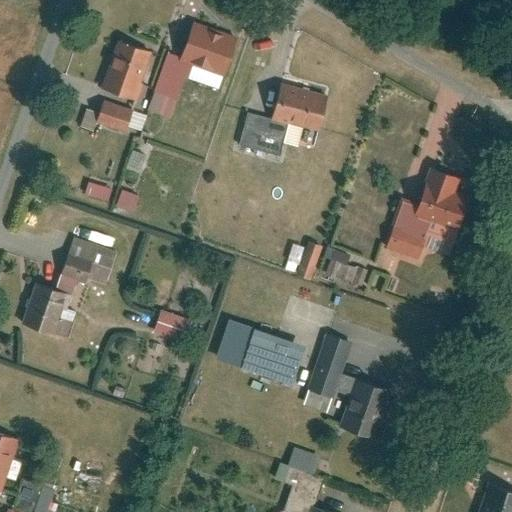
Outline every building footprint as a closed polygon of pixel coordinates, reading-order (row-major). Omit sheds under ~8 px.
[(237,33),(195,19),(182,55),(190,58),(225,70),(237,33)] [(152,48),(117,36),(101,85),(136,97),(152,48)] [(168,50),(149,108),(171,115),(190,58),(182,55),(168,50)] [(328,92),(281,80),(272,115),(288,119),(319,127),(328,92)] [(133,108),(104,98),(97,119),(126,129),(133,108)] [(249,109),(241,140),(280,150),(288,119),(272,115),(249,109)] [(414,201),(400,196),(385,244),(424,257),(427,247),(448,254),(467,196),(454,192),(459,175),(431,166),(424,187),(419,186),(414,201)] [(106,198),(110,187),(85,180),(82,191),(106,198)] [(118,188),(113,204),(133,210),(138,194),(118,188)] [(117,248),(74,234),(62,269),(77,274),(105,283),(117,248)] [(322,242),(309,237),(297,272),(311,277),(322,242)] [(368,267),(332,256),(327,273),(363,284),(368,267)] [(67,287),(72,289),(77,274),(62,269),(56,284),(67,287)] [(37,277),(22,320),(52,330),(67,287),(56,284),(37,277)] [(192,318),(160,307),(153,328),(185,339),(192,318)] [(304,342),(253,325),(240,364),(291,381),(304,342)] [(351,340),(325,331),(307,383),(334,392),(341,370),(351,340)] [(329,407),(344,412),(356,376),(341,370),(334,392),(329,407)] [(389,387),(356,376),(344,412),(340,422),(373,433),(389,387)] [(20,436),(0,429),(0,487),(2,488),(20,436)] [(310,470),(317,452),(295,444),(289,463),(310,470)] [(310,470),(289,463),(283,479),(292,482),(284,505),(304,511),(308,511),(312,503),(322,474),(310,470)] [(44,483),(23,476),(14,503),(35,510),(44,483)] [(511,511),(511,485),(490,478),(478,511),(511,511)] [(336,511),(312,503),(308,511),(336,511)]
